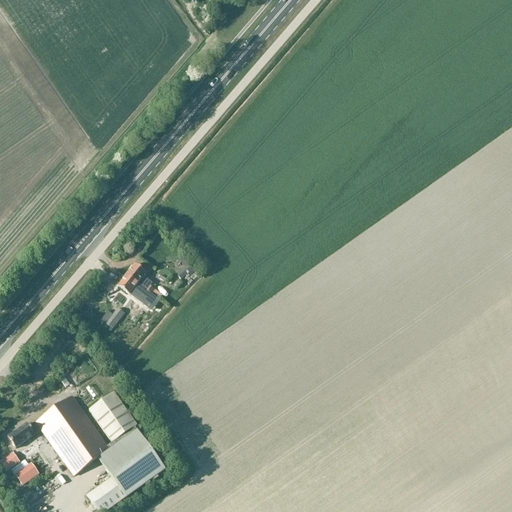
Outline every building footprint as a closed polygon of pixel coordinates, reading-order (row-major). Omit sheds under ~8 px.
[(176,276),(183,283),(192,275),(190,273),(195,269),(183,255),(177,260),(185,268),(176,276)] [(144,290),(156,299),(159,301),(162,297),(150,288),(152,285),(144,278),(147,275),(135,265),(126,277),(138,286),(144,290)] [(138,286),(126,277),(118,287),(130,297),(138,286)] [(156,299),(144,290),(141,295),(147,300),(146,302),(151,306),(156,299)] [(106,325),(113,330),(125,315),(117,309),(106,325)] [(94,339),(98,335),(91,329),(87,333),(94,339)] [(99,461),(111,480),(87,498),(97,511),(108,511),(125,500),(126,501),(165,472),(135,429),(137,428),(113,395),(89,412),(112,445),(109,448),(74,398),(35,425),(36,426),(31,429),(27,424),(8,438),(16,450),(36,436),(35,436),(41,432),(74,478),(99,461)] [(12,453),(0,461),(0,462),(7,473),(20,464),(12,453)] [(16,478),(23,488),(40,476),(32,466),(16,478)]
